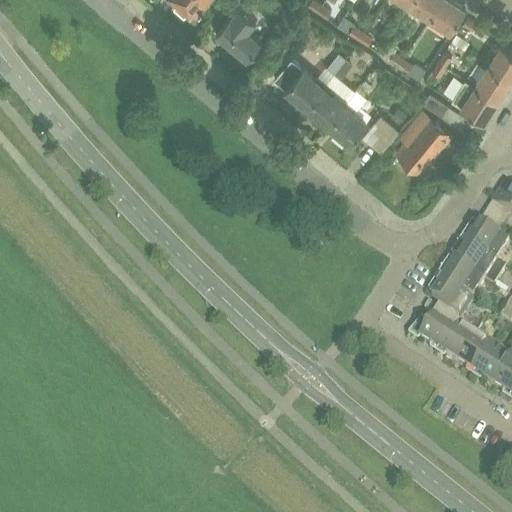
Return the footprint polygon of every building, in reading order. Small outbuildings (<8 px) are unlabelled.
[(177,0),(174,6),(184,15),(191,10),(196,14),(207,0),(177,0)] [(317,0),(311,0),(308,5),(318,12),(323,4),(317,0)] [(350,13),(358,1),(355,0),(344,0),(340,6),(350,13)] [(430,16),(431,17),(441,0),(412,0),(410,4),(424,12),(418,21),(424,25),(430,16)] [(466,8),(453,0),(441,0),(431,17),(452,31),(466,8)] [(231,14),(231,13),(216,31),(225,38),(222,41),(229,47),(231,44),(247,57),(249,56),(257,60),(268,46),(261,41),(262,40),(249,29),(257,19),(240,4),(231,14)] [(332,10),(323,4),(318,12),(327,18),(332,10)] [(345,15),(338,26),(358,39),(364,30),(354,24),(355,22),(345,15)] [(472,30),(477,22),(468,16),(463,24),(472,30)] [(358,39),(368,45),(373,36),(364,30),(358,39)] [(386,56),(394,45),(387,41),(384,45),(380,52),(386,56)] [(511,49),(502,44),(489,65),(511,79),(511,77),(511,49)] [(399,66),(405,57),(395,51),(389,59),(399,66)] [(452,57),(444,52),(432,71),(441,76),(452,57)] [(328,66),(327,67),(334,73),(346,58),(339,53),(328,66)] [(405,57),(399,66),(408,72),(414,63),(405,57)] [(285,88),(307,106),(324,84),(316,77),(303,66),(292,58),(275,79),(285,88)] [(341,79),(347,71),(353,64),(346,58),(334,73),(341,79)] [(420,80),(427,70),(418,64),(411,74),(420,80)] [(489,65),(475,85),(497,99),(511,79),(489,65)] [(346,102),(345,102),(333,92),(335,89),(327,82),(325,85),(324,84),(307,106),(328,123),(346,102)] [(362,83),(361,82),(356,88),(363,95),(368,89),(368,88),(362,83)] [(462,107),(484,121),(497,99),(475,85),(462,107)] [(467,135),(476,122),(432,93),(425,104),(445,118),(467,135)] [(368,120),(356,110),(355,110),(346,102),(328,123),(350,141),(368,120)] [(395,111),(391,116),(399,123),(407,114),(399,106),(395,111)] [(453,132),(425,109),(392,148),(420,172),(453,132)] [(511,187),(506,183),(486,214),(508,227),(507,227),(511,229),(511,187)] [(501,237),(507,227),(508,227),(486,214),(467,243),(498,262),(511,243),(501,237)] [(467,243),(456,261),(486,281),(494,286),(506,267),(498,262),(467,243)] [(475,299),(486,281),(456,261),(444,279),(475,299)] [(475,299),(444,279),(432,298),(462,318),(475,299)] [(412,331),(421,337),(420,339),(439,351),(458,321),(429,302),(425,309),(435,316),(429,324),(422,320),(412,331)] [(511,323),(511,322),(511,314),(505,310),(501,317),(511,323)] [(439,351),(457,363),(476,333),(458,321),(439,351)] [(499,322),(495,330),(502,334),(507,327),(499,322)] [(457,363),(475,375),(495,344),(476,333),(457,363)] [(475,375),(494,386),(511,357),(511,355),(495,344),(475,375)] [(511,357),(494,386),(511,398),(511,397),(511,357)]
